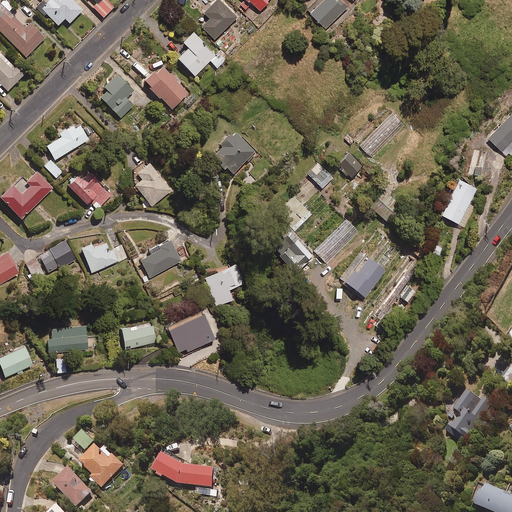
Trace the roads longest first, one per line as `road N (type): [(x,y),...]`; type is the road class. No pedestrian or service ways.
road 1 (secondary): [(149,378),(288,411),(343,405),(397,363),(511,212)]
road 2 (residential): [(0,224),(22,240),(40,241),(142,215),(203,240)]
road 3 (tertiary): [(0,141),(142,0)]
road 4 (residential): [(13,511),(38,441),(81,411),(123,397),(130,378)]
road 5 (secondary): [(130,378),(58,386),(0,407)]
